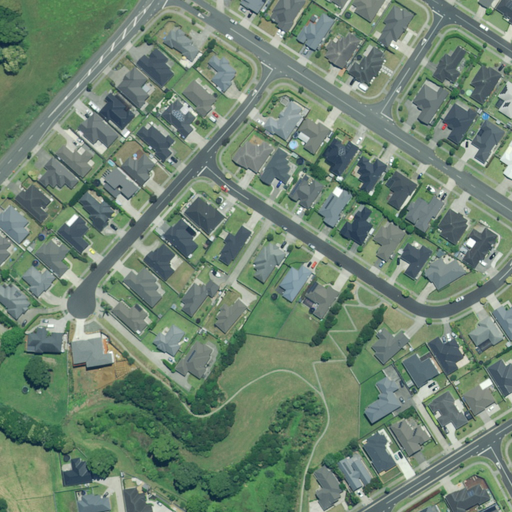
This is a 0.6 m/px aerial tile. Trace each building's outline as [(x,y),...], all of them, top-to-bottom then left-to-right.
[(244,0),(242,3),(259,14),(267,2),(264,0),(244,0)] [(307,1),(305,0),(280,0),(273,11),(275,12),(271,18),(280,24),(278,26),(289,33),(294,23),(293,23),(307,1)] [(356,0),(354,4),(358,7),(355,11),(372,22),(386,0),(356,0)] [(480,0),(479,2),(489,8),(494,0),(480,0)] [(511,0),(502,0),(497,9),(511,18),(509,21),(511,22),(511,0)] [(403,10),(395,5),(385,22),(388,24),(379,40),(390,46),(395,38),(399,40),(405,29),(407,30),(415,15),(404,9),(403,10)] [(336,21),(324,14),(317,25),(311,22),(307,28),(305,27),(298,38),(317,50),(327,34),(328,35),(336,21)] [(188,34),(180,29),(178,33),(172,30),(165,42),(174,48),(175,47),(184,53),(183,54),(194,61),(201,51),(192,45),(194,41),(186,36),(188,34)] [(381,34),(376,31),(373,36),(378,39),(381,34)] [(363,41),(351,32),(346,39),(345,37),(339,45),(332,40),(327,48),(330,50),(326,56),(344,68),(363,41)] [(355,62),(349,73),(357,78),(356,79),(363,84),(365,82),(370,85),(375,76),(377,78),(382,70),(381,69),(389,55),(374,46),(366,60),(363,58),(359,64),(355,62)] [(468,52),(460,46),(452,57),(447,54),(438,66),(440,67),(434,76),(444,83),(447,78),(455,83),(462,73),(456,69),(468,52)] [(169,59),(158,49),(150,57),(147,54),(139,63),(164,86),(175,73),(165,64),(169,59)] [(216,55),(208,63),(219,72),(210,82),(224,94),(234,83),(232,82),(238,75),(237,74),(238,72),(230,65),(232,63),(224,56),(221,60),(216,55)] [(503,75),(485,63),(471,84),(477,88),(471,96),(483,104),(503,75)] [(150,80),(136,67),(124,80),(125,81),(119,87),(141,108),(147,102),(146,101),(151,95),(143,88),(150,80)] [(218,101),(195,80),(183,93),(198,107),(197,109),(206,117),(215,108),(213,106),(218,101)] [(511,83),(509,82),(499,97),(506,101),(500,111),(511,118),(511,83)] [(439,93),(426,85),(414,102),(425,109),(419,117),(431,126),(452,94),(442,88),(439,93)] [(100,113),(126,138),(131,133),(125,127),(138,113),(115,91),(107,100),(109,103),(100,113)] [(185,106),(177,99),(161,116),(172,126),(174,124),(180,129),(178,130),(182,134),(180,137),(184,140),(195,129),(192,126),(198,118),(191,111),(187,115),(181,110),(185,106)] [(304,109),(292,101),(285,112),(283,111),(280,116),(282,118),(279,122),(271,117),(265,128),(275,134),(276,133),(287,141),(303,116),(300,114),(304,109)] [(155,107),(151,103),(143,112),(148,116),(155,107)] [(469,112),(455,103),(443,123),(454,129),(448,138),(460,145),(479,114),(471,108),(469,112)] [(120,136),(96,113),(80,129),(95,144),(100,139),(109,147),(120,136)] [(319,125),(308,118),(300,132),(311,138),(305,148),(316,154),(331,130),(321,123),(319,125)] [(506,132),(487,119),(481,128),(486,132),(482,137),(478,134),(470,145),(479,151),(473,160),(484,167),(493,154),(491,152),(498,142),(499,143),(506,132)] [(167,138),(154,126),(150,130),(145,126),(138,134),(157,152),(156,154),(165,162),(173,153),(169,149),(176,141),(170,135),(167,138)] [(345,137),(338,133),(330,146),(334,148),(327,159),(337,165),(332,172),(341,177),(360,147),(350,141),(347,146),(342,142),(345,137)] [(270,152),(248,138),(244,146),(241,144),(231,160),(244,168),(245,167),(256,174),(270,152)] [(511,142),(501,160),(510,165),(505,173),(511,178),(511,142)] [(75,154),(65,145),(57,154),(84,178),(93,167),(88,163),(94,156),(87,151),(83,156),(77,151),(75,154)] [(289,154),(279,148),(261,179),(271,185),(276,177),(288,184),(292,176),(288,174),(291,167),(287,165),(290,161),(286,159),(289,154)] [(157,165),(146,154),(137,163),(131,157),(122,166),(143,186),(153,176),(150,173),(157,165)] [(375,164),(363,156),(358,165),(361,167),(358,171),(363,174),(360,179),(365,183),(361,190),(369,195),(388,166),(379,159),(375,164)] [(79,181),(54,157),(45,167),(49,170),(40,180),(48,187),(51,184),(55,188),(58,184),(62,187),(66,183),(72,189),(79,181)] [(140,188),(118,167),(103,184),(117,198),(124,191),(131,198),(140,188)] [(419,185),(397,171),(393,178),(397,181),(394,185),(388,181),(386,185),(396,191),(389,203),(401,210),(411,193),(413,195),(419,185)] [(309,182),(302,177),(289,195),(309,209),(325,186),(316,180),(310,187),(307,185),(309,182)] [(52,201),(34,184),(27,192),(25,190),(17,199),(42,223),(49,215),(44,210),(52,201)] [(354,196),(345,190),(340,197),(333,193),(320,212),(327,217),(325,221),(336,228),(342,218),(340,216),(354,196)] [(433,196),(425,190),(416,204),(413,202),(408,209),(411,211),(407,217),(417,224),(416,226),(427,233),(434,222),(433,221),(446,203),(434,195),(433,196)] [(102,205),(89,193),(79,203),(92,214),(88,218),(101,230),(111,219),(117,212),(106,201),(102,205)] [(208,204),(200,197),(185,213),(209,236),(227,217),(218,209),(217,210),(209,203),(208,204)] [(347,221),(341,231),(363,245),(375,225),(370,222),(373,218),(370,216),(373,211),(362,203),(350,222),(347,221)] [(30,222),(12,206),(5,214),(4,213),(0,216),(0,225),(21,244),(31,233),(26,228),(30,222)] [(471,222),(451,209),(436,231),(456,244),(471,222)] [(92,227),(81,217),(71,227),(67,223),(59,232),(61,234),(82,253),(91,244),(83,237),(92,227)] [(190,226),(182,219),(174,227),(173,226),(164,236),(189,258),(200,246),(193,239),(194,237),(186,230),(190,226)] [(406,233),(392,223),(388,230),(383,226),(374,239),(384,246),(378,255),(388,262),(406,233)] [(230,234),(225,241),(228,243),(218,258),(230,266),(253,232),(243,226),(241,229),(240,229),(236,234),(232,231),(230,234)] [(500,236),(487,228),(483,235),(475,229),(470,237),(471,238),(467,244),(472,247),(463,261),(475,270),(484,257),(485,258),(500,236)] [(12,244),(0,233),(0,266),(11,254),(7,250),(12,244)] [(60,247),(52,240),(47,246),(45,244),(36,254),(61,277),(71,267),(63,260),(71,251),(63,244),(60,247)] [(280,248),(270,241),(255,263),(257,264),(255,268),(259,270),(256,276),(266,283),(280,263),(281,264),(288,254),(280,249),(280,248)] [(154,249),(144,261),(166,281),(176,270),(169,263),(176,255),(164,243),(156,251),(154,249)] [(421,251),(410,244),(402,256),(412,263),(405,273),(416,279),(433,252),(424,246),(421,251)] [(447,266),(443,259),(425,270),(432,282),(434,281),(439,290),(466,274),(457,260),(447,266)] [(310,270),(300,264),(296,270),(289,265),(278,284),(285,288),(281,294),(291,301),(310,270)] [(43,276),(33,266),(23,277),(33,286),(31,289),(40,298),(57,279),(48,270),(43,276)] [(158,279),(145,268),(138,275),(132,270),(123,281),(154,308),(164,297),(157,291),(161,286),(156,282),(158,279)] [(221,287),(212,280),(207,286),(198,280),(183,301),(187,304),(183,309),(193,317),(210,295),(214,297),(221,287)] [(326,288),(314,280),(304,294),(318,304),(313,313),(321,318),(338,292),(328,285),(326,288)] [(8,291),(1,285),(0,286),(0,300),(10,309),(8,311),(18,320),(33,304),(26,298),(27,298),(14,284),(8,291)] [(231,308),(225,303),(219,310),(220,311),(216,317),(219,320),(215,324),(226,333),(248,307),(239,299),(231,308)] [(131,310),(121,302),(113,312),(137,332),(139,329),(143,332),(149,325),(144,320),(149,315),(143,310),(141,312),(134,307),(131,310)] [(511,308),(508,312),(504,307),(494,313),(511,339),(511,308)] [(505,339),(490,317),(480,324),(482,326),(470,334),(479,346),(490,338),(495,345),(505,339)] [(187,333),(174,325),(166,336),(161,333),(154,344),(165,352),(166,351),(175,357),(182,347),(179,344),(187,333)] [(35,329),(27,335),(28,347),(38,347),(38,354),(59,354),(59,336),(47,336),(47,329),(35,329)] [(395,338),(386,329),(379,336),(382,339),(373,347),(378,352),(376,354),(386,364),(411,340),(402,331),(395,338)] [(70,343),(74,364),(86,362),(87,367),(113,363),(111,354),(104,355),(101,337),(70,343)] [(445,346),(440,338),(429,344),(449,374),(459,367),(456,362),(465,357),(458,347),(460,346),(455,339),(445,346)] [(205,346),(198,341),(186,358),(185,358),(177,370),(187,376),(190,371),(202,379),(209,369),(206,367),(213,357),(211,356),(215,350),(206,344),(205,346)] [(437,374),(427,358),(420,363),(414,354),(402,362),(417,386),(437,374)] [(511,364),(507,367),(503,360),(489,369),(500,387),(498,388),(504,398),(511,392),(511,364)] [(387,378),(377,383),(384,395),(374,401),(375,404),(370,405),(370,406),(361,412),(370,426),(388,416),(386,414),(400,406),(392,392),(397,391),(392,382),(390,384),(387,378)] [(484,391),(481,385),(464,396),(476,415),(497,402),(488,388),(484,391)] [(457,400),(451,391),(430,405),(435,413),(440,409),(444,415),(439,419),(444,427),(453,421),(458,429),(470,421),(464,411),(461,413),(454,402),(457,400)] [(413,431),(406,419),(393,428),(412,457),(423,450),(421,447),(431,440),(422,426),(413,431)] [(352,466),(347,459),(338,465),(355,492),(365,485),(366,487),(374,482),(361,460),(352,466)] [(68,475),(58,476),(59,487),(84,486),(83,482),(88,482),(87,474),(78,474),(78,467),(72,467),(72,463),(68,463),(68,475)] [(340,489),(323,464),(312,472),(322,487),(314,492),(318,497),(316,499),(323,509),(337,500),(335,498),(339,495),(336,492),(340,489)] [(486,487),(483,482),(471,488),(469,484),(446,496),(454,511),(468,511),(481,505),(481,506),(494,499),(487,486),(486,487)] [(137,488),(122,489),(124,511),(154,511),(153,505),(144,506),(143,496),(138,496),(137,488)] [(79,505),(71,506),(71,511),(102,511),(108,511),(107,502),(95,503),(94,498),(79,500),(79,505)]
